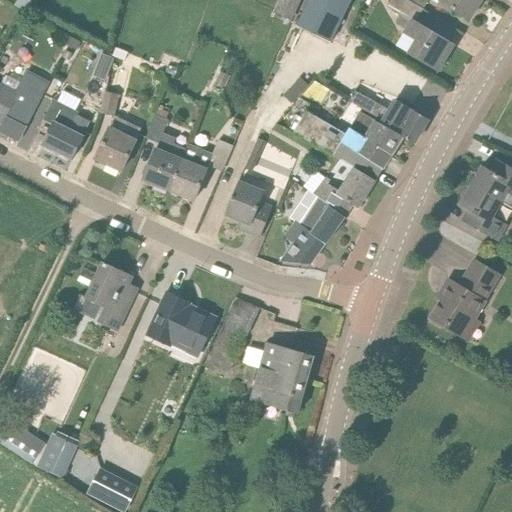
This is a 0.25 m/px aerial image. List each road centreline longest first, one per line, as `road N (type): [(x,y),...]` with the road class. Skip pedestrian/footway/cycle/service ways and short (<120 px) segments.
road 1 (residential): [(365,302),(262,280),(0,153)]
road 2 (tertiary): [(365,302),(401,219),(511,34)]
road 3 (tertiary): [(319,511),(365,302)]
road 4 (track): [(0,380),(79,217),(74,193)]
